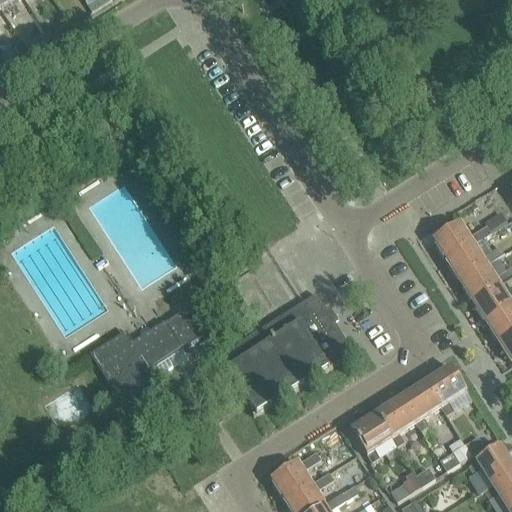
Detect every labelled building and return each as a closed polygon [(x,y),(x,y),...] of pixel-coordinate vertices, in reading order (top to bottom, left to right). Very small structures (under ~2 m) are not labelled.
[(0,0),(0,12),(1,14),(22,0),(0,0)] [(111,0),(92,0),(85,5),(92,15),(113,1),(111,0)] [(277,0),(281,5),(285,10),(286,11),(289,8),(289,7),(295,4),(292,0),(277,0)] [(59,11),(46,19),(53,28),(65,20),(59,11)] [(44,35),(34,42),(39,50),(49,43),(44,35)] [(20,44),(11,50),(19,62),(28,57),(23,48),(20,44)] [(500,215),(483,226),(486,230),(491,237),(508,226),(500,215)] [(433,245),(446,266),(473,249),(491,237),(486,230),(468,241),(460,228),(433,245)] [(460,286),(486,269),(505,257),(500,249),(481,262),(473,249),(446,266),(460,286)] [(511,270),(494,282),(486,269),(460,286),(473,307),(511,281),(511,270)] [(486,327),(511,310),(511,281),(473,307),(486,327)] [(261,333),(219,360),(232,380),(256,418),(353,356),(316,298),(261,333)] [(499,347),(511,338),(511,310),(486,327),(499,347)] [(165,327),(182,353),(204,339),(192,321),(189,323),(184,316),(184,315),(165,327)] [(182,353),(165,327),(131,348),(148,375),(182,353)] [(511,338),(499,347),(511,367),(511,338)] [(124,406),(156,386),(148,375),(131,348),(125,339),(94,359),(124,406)] [(441,411),(440,412),(446,420),(454,415),(449,406),(465,396),(466,397),(467,396),(451,371),(425,387),(441,411)] [(63,379),(32,401),(51,426),(82,404),(63,379)] [(416,427),(421,436),(429,431),(424,422),(440,412),(441,411),(425,387),(401,402),(416,427)] [(391,443),(396,452),(404,446),(399,438),(416,427),(401,402),(376,418),(391,443)] [(376,418),(351,434),(372,467),(380,462),(374,454),(391,443),(376,418)] [(478,441),(464,449),(471,460),(485,452),(478,441)] [(464,449),(453,457),(459,467),(471,460),(464,449)] [(492,491),(511,478),(511,467),(501,450),(468,471),(473,479),(482,474),(492,491)] [(284,506),(311,489),(303,476),(321,465),(316,457),(298,468),(271,485),(284,506)] [(440,465),(446,476),(459,467),(453,457),(440,465)] [(415,481),(422,491),(435,483),(428,472),(415,481)] [(407,484),(402,487),(403,489),(409,499),(422,491),(415,481),(412,476),(405,481),(407,484)] [(319,511),(324,509),(316,496),(333,485),(329,478),(311,489),(284,506),(288,511),(319,511)] [(511,511),(511,478),(492,491),(484,496),(489,504),(497,499),(505,511),(511,511)] [(151,511),(144,497),(133,503),(120,480),(76,504),(80,511),(151,511)] [(324,509),(319,511),(335,511),(360,497),(355,489),(324,509)] [(390,496),(397,507),(409,499),(403,489),(390,496)]
